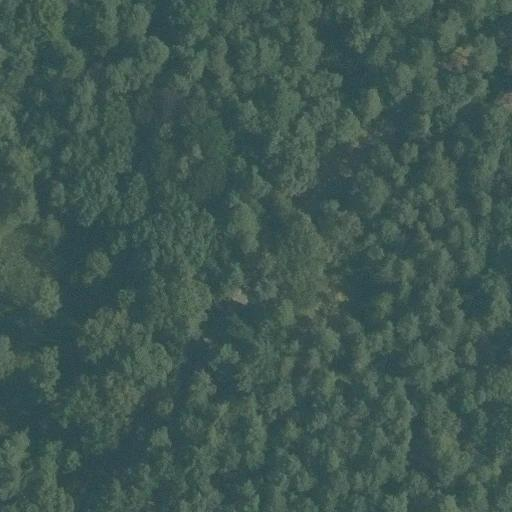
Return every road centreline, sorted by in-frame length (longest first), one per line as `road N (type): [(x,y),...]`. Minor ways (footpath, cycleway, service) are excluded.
road 1 (unclassified): [(93,511),(330,183),(454,72),(511,33)]
road 2 (track): [(0,157),(115,110),(150,44),(205,50),(276,75),(307,117),(311,162)]
road 3 (track): [(399,511),(450,379),(501,201)]
road 4 (track): [(501,201),(509,115),(485,49)]
